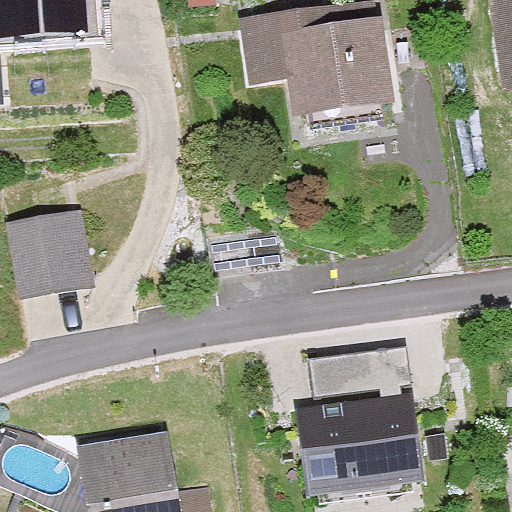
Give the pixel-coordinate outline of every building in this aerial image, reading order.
[(0,0),(0,43),(99,36),(96,0),(0,0)] [(511,92),(511,0),(492,0),(509,93),(511,92)] [(322,4),(240,17),(251,88),(297,81),(301,118),(400,105),(388,17),(325,26),(322,4)] [(83,206),(8,219),(22,298),(96,286),(83,206)] [(413,390),(280,410),(295,510),(427,491),(413,390)] [(184,511),(171,429),(83,443),(94,511),(184,511)]
